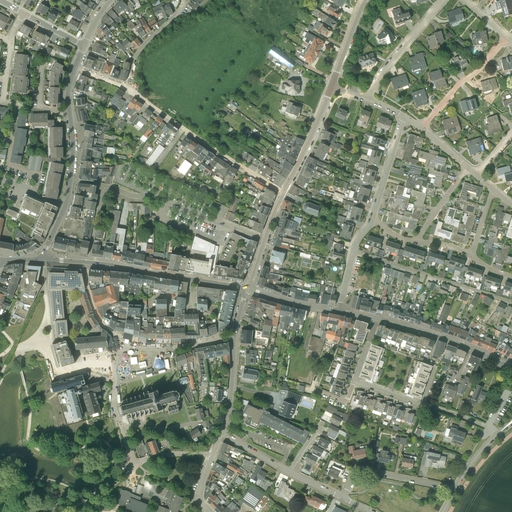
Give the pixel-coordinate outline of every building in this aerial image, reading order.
[(45,6),(46,4),(43,2),(43,0),(39,0),(42,2),(41,4),(37,11),(43,15),(45,12),(46,12),(48,8),(45,6)] [(203,0),(193,0),(188,5),(192,9),(196,7),(203,0)] [(511,2),(511,0),(504,0),(496,3),(498,10),(502,8),(504,16),(511,14),(511,2)] [(94,11),(97,6),(90,1),(87,6),(82,3),(91,9),(94,11)] [(127,6),(121,1),(117,5),(124,11),(125,13),(128,11),(129,13),(132,12),(128,5),(127,6)] [(87,16),(91,9),(82,3),(78,9),(87,16)] [(159,6),(152,9),(155,16),(161,13),(164,20),(170,17),(169,15),(173,14),(169,4),(160,8),(159,6)] [(330,4),(326,12),(329,14),(332,16),(333,17),(334,16),(337,19),(338,17),(339,16),(339,15),(340,13),(337,11),(338,9),(330,4)] [(124,11),(117,5),(113,9),(118,15),(123,11),(125,13),(124,11)] [(83,23),(83,22),(87,16),(78,9),(76,8),(71,16),(73,17),(75,18),(83,23)] [(460,8),(445,13),(446,16),(449,24),(464,19),(460,8)] [(61,12),(56,9),(54,11),(52,10),(48,17),(54,21),(56,17),(58,18),(60,14),(61,12)] [(315,9),(313,13),(323,19),(322,21),(332,28),(332,27),(333,27),(334,25),(334,24),(335,22),(328,17),(320,12),(319,12),(315,9)] [(399,9),(392,11),(396,26),(404,23),(404,22),(410,19),(408,11),(404,12),(405,15),(402,16),(399,9)] [(118,23),(121,21),(118,18),(112,10),(107,14),(113,20),(114,19),(118,23)] [(117,27),(113,22),(107,14),(105,16),(106,17),(101,21),(102,22),(109,30),(113,27),(115,29),(117,27)] [(9,19),(4,16),(1,21),(10,26),(13,20),(9,18),(9,19)] [(79,30),(83,23),(75,18),(73,17),(67,27),(78,32),(79,30)] [(146,34),(151,31),(146,24),(144,21),(143,19),(138,22),(140,24),(146,34)] [(154,19),(149,23),(152,28),(157,24),(154,19)] [(135,27),(130,20),(125,25),(130,32),(136,27),(138,30),(136,31),(140,38),(146,34),(140,24),(135,27)] [(7,32),(10,26),(1,21),(0,22),(0,26),(3,29),(7,32)] [(111,32),(109,30),(102,22),(101,24),(101,25),(99,28),(104,33),(105,34),(107,36),(111,32)] [(314,29),(318,31),(317,32),(321,34),(321,33),(326,36),(328,33),(329,33),(331,31),(330,30),(322,24),(318,22),(316,25),(314,29)] [(28,26),(24,24),(24,25),(23,24),(19,31),(24,33),(28,26)] [(28,26),(24,33),(28,36),(32,30),(31,29),(31,28),(28,26)] [(104,33),(99,28),(97,33),(105,37),(104,38),(107,42),(110,39),(109,38),(107,36),(105,34),(104,33)] [(385,29),(378,36),(382,39),(385,38),(386,44),(393,42),(390,33),(385,29)] [(35,31),(31,39),(36,41),(40,33),(37,31),(37,32),(35,31)] [(475,35),(471,35),(472,44),(476,43),(482,42),(482,43),(487,42),(486,33),(486,31),(475,33),(475,35)] [(434,36),(427,38),(430,48),(438,46),(437,44),(444,42),(441,32),(434,34),(434,36)] [(41,44),(41,43),(45,35),(40,33),(36,41),(41,44)] [(107,43),(107,42),(104,38),(105,37),(97,33),(95,37),(106,44),(107,43)] [(307,33),(304,38),(306,39),(304,42),(304,41),(307,43),(309,44),(319,51),(319,50),(320,50),(321,48),(321,47),(323,44),(323,43),(322,43),(323,41),(317,38),(317,40),(316,39),(316,38),(307,33)] [(46,45),(50,38),(48,37),(49,37),(45,35),(41,43),(46,45)] [(136,38),(130,44),(132,46),(136,50),(141,45),(136,38)] [(125,46),(124,47),(126,51),(129,54),(132,52),(129,49),(131,47),(132,46),(130,44),(129,42),(128,44),(125,46)] [(107,54),(108,52),(105,52),(107,48),(103,46),(95,43),(93,47),(102,50),(104,51),(107,54)] [(121,49),(124,53),(126,51),(124,47),(121,44),(119,43),(118,44),(116,46),(119,49),(121,49)] [(309,44),(305,50),(316,56),(317,56),(318,54),(317,53),(319,51),(309,44)] [(273,46),(268,53),(272,55),(292,70),(297,63),(273,46)] [(62,48),(58,47),(57,50),(60,52),(59,55),(66,58),(69,52),(62,48)] [(106,57),(107,54),(104,51),(102,50),(93,47),(92,51),(104,56),(106,57)] [(303,49),(298,57),(310,64),(311,62),(311,63),(312,62),(314,60),(315,60),(316,58),(315,57),(316,56),(305,50),(303,49)] [(24,55),(24,53),(22,53),(21,55),(15,54),(15,59),(27,61),(28,56),(24,55)] [(417,56),(409,59),(412,69),(419,67),(420,70),(426,68),(422,53),(416,55),(417,56)] [(106,60),(88,54),(84,66),(98,72),(102,62),(105,63),(106,60)] [(372,54),(358,59),(361,68),(375,63),(372,54)] [(507,59),(501,60),(503,71),(511,69),(511,57),(510,56),(506,57),(507,59)] [(455,67),(452,69),(454,73),(456,75),(463,72),(461,69),(466,66),(465,65),(467,63),(464,57),(461,59),(461,60),(460,61),(460,60),(459,61),(457,57),(454,59),(454,60),(452,61),(455,67)] [(117,79),(120,71),(116,70),(119,63),(114,61),(113,64),(115,65),(111,77),(117,79)] [(64,75),(65,72),(61,70),(63,66),(56,62),(51,72),(49,104),(57,105),(57,107),(60,108),(60,103),(58,103),(58,94),(60,94),(60,88),(58,88),(59,74),(60,73),(64,75)] [(109,75),(113,65),(107,63),(103,72),(109,75)] [(128,72),(123,70),(120,69),(120,71),(117,79),(125,82),(128,72)] [(440,70),(429,73),(431,82),(434,81),(436,89),(443,86),(443,87),(445,87),(445,86),(446,86),(443,77),(442,77),(440,70)] [(394,82),(392,83),(394,90),(409,85),(405,74),(393,79),(394,82)] [(92,87),(94,80),(80,76),(78,82),(92,87)] [(494,78),(480,83),(483,92),(484,93),(484,94),(495,91),(495,89),(498,88),(494,78)] [(283,80),(283,93),(291,93),(291,94),(295,94),(296,92),(299,92),(299,88),(300,88),(300,86),(299,86),(299,82),(298,82),(298,80),(283,80)] [(92,87),(78,82),(76,89),(86,92),(88,86),(92,87)] [(26,94),(27,88),(14,87),(13,92),(19,93),(19,95),(22,95),(22,93),(26,94)] [(113,96),(110,101),(116,105),(121,108),(124,103),(119,100),(124,93),(124,92),(119,89),(115,94),(113,96)] [(424,89),(411,93),(412,97),(411,97),(412,100),(414,99),(417,106),(424,104),(425,105),(428,104),(425,95),(426,95),(424,89)] [(85,103),(85,98),(77,99),(78,107),(85,105),(87,105),(88,107),(89,108),(90,105),(87,104),(87,103),(85,103)] [(126,104),(121,111),(124,114),(122,117),(125,119),(128,115),(138,102),(133,98),(133,99),(128,106),(126,104)] [(511,98),(502,101),(504,107),(508,105),(511,114),(511,113),(511,98)] [(236,108),(239,104),(233,99),(230,103),(236,108)] [(464,100),(460,102),(463,113),(477,109),(474,99),(465,101),(464,100)] [(138,102),(128,115),(131,117),(128,121),(132,124),(133,123),(138,116),(136,114),(138,111),(139,111),(143,106),(143,105),(138,102)] [(286,108),(285,112),(288,114),(298,117),(302,107),(289,102),(286,108)] [(86,111),(85,105),(78,107),(79,112),(81,122),(87,121),(87,120),(89,120),(88,114),(87,114),(86,111)] [(0,116),(7,118),(9,109),(1,107),(0,111),(0,116)] [(339,109),(335,116),(340,118),(340,120),(339,121),(340,122),(340,123),(343,124),(344,122),(345,122),(345,120),(343,119),(347,112),(343,111),(344,109),(341,108),(340,109),(339,109)] [(138,116),(133,123),(136,125),(139,121),(143,125),(144,124),(146,125),(147,123),(146,122),(152,114),(147,109),(142,115),(140,114),(138,116)] [(362,111),(359,121),(362,122),(361,126),(365,127),(370,113),(362,111)] [(32,114),(32,127),(48,127),(54,127),(54,121),(48,121),(48,114),(32,114)] [(496,115),(487,118),(491,134),(498,132),(500,132),(500,131),(501,131),(496,115)] [(149,129),(144,136),(146,137),(148,139),(152,134),(150,133),(152,131),(154,128),(156,130),(158,127),(162,122),(163,120),(158,116),(148,129),(149,129)] [(378,121),(376,127),(385,130),(385,127),(389,128),(391,122),(388,121),(388,119),(383,117),(382,117),(381,117),(380,117),(379,117),(379,118),(378,118),(378,119),(377,119),(377,120),(378,121)] [(456,117),(443,121),(447,134),(460,130),(456,117)] [(103,126),(104,123),(98,122),(98,125),(97,125),(97,127),(85,124),(84,130),(85,131),(94,132),(101,134),(102,131),(103,126)] [(161,143),(173,127),(168,123),(163,130),(161,134),(163,135),(162,137),(161,136),(156,143),(159,145),(161,143)] [(173,138),(178,130),(173,127),(161,143),(164,145),(167,140),(168,140),(171,136),(173,138)] [(62,148),(62,138),(62,128),(49,128),(49,138),(49,149),(50,149),(50,158),(43,157),(42,161),(51,163),(51,164),(49,172),(46,187),(47,187),(45,197),(42,196),(42,197),(57,200),(59,189),(58,189),(61,175),(62,175),(64,165),(60,164),(60,158),(63,158),(63,148),(62,148)] [(324,134),(323,138),(331,142),(333,138),(335,139),(337,133),(331,130),(329,133),(325,131),(323,134),(324,134)] [(85,137),(103,140),(104,135),(100,135),(100,136),(94,135),(94,132),(85,131),(85,137)] [(369,132),(368,136),(373,137),(371,143),(383,147),(385,141),(375,138),(376,135),(369,132)] [(404,143),(403,147),(414,150),(415,147),(414,146),(415,141),(422,143),(424,138),(409,134),(406,144),(404,143)] [(287,135),(286,138),(302,145),(304,141),(300,139),(295,136),(293,135),(292,137),(287,135)] [(283,136),(279,141),(279,142),(282,143),(284,144),(286,145),(291,147),(299,151),(302,145),(286,138),(283,136)] [(193,141),(186,137),(181,144),(185,147),(183,149),(186,151),(193,141)] [(480,137),(467,142),(469,149),(471,155),(475,154),(484,151),(480,137)] [(192,151),(198,144),(193,141),(186,151),(188,153),(186,155),(188,157),(192,151)] [(279,142),(277,145),(281,147),(284,148),(284,149),(286,150),(287,150),(286,150),(297,155),(299,151),(291,147),(286,145),(284,144),(282,143),(279,142)] [(96,145),(92,145),(92,144),(84,143),(83,149),(101,152),(105,153),(106,153),(107,153),(107,147),(103,147),(96,145)] [(318,146),(316,149),(326,154),(327,154),(330,148),(329,148),(329,147),(320,143),(319,147),(318,146)] [(192,151),(196,153),(193,157),(196,159),(204,148),(198,144),(192,151)] [(281,147),(279,150),(287,155),(286,155),(295,159),(297,155),(286,150),(287,150),(286,150),(284,149),(284,148),(281,147)] [(404,151),(401,161),(403,161),(416,165),(417,160),(410,158),(412,153),(413,154),(414,150),(403,147),(402,150),(404,151)] [(200,164),(202,162),(205,158),(209,152),(204,148),(196,159),(195,161),(197,162),(200,164)] [(101,158),(101,152),(83,149),(82,156),(91,157),(101,158)] [(316,152),(314,156),(323,160),(326,154),(316,149),(315,152),(316,152)] [(279,150),(276,155),(280,158),(281,157),(284,159),(284,160),(285,161),(293,164),(295,159),(286,155),(287,155),(279,150)] [(372,150),(370,156),(379,159),(381,153),(372,150)] [(420,151),(418,158),(426,161),(424,168),(429,169),(434,151),(430,150),(429,154),(420,151)] [(434,151),(429,169),(430,169),(433,170),(436,164),(441,165),(439,172),(448,175),(449,170),(445,169),(447,165),(445,164),(447,160),(437,156),(439,153),(434,151)] [(214,156),(209,152),(205,158),(208,160),(205,163),(202,162),(200,164),(201,164),(198,169),(202,172),(202,171),(203,172),(207,166),(207,165),(214,156)] [(249,162),(253,156),(248,153),(244,159),(249,162)] [(33,170),(36,155),(33,155),(30,154),(27,169),(30,170),(33,170)] [(96,160),(90,160),(91,157),(82,156),(81,161),(105,164),(105,163),(100,163),(100,159),(96,159),(96,160)] [(370,156),(368,163),(378,166),(379,159),(370,156)] [(214,167),(220,159),(216,157),(211,165),(212,165),(210,168),(207,166),(203,172),(208,175),(214,167)] [(308,157),(306,162),(315,165),(316,164),(322,166),(323,166),(327,168),(328,166),(322,163),(308,157)] [(268,158),(266,161),(264,164),(269,168),(276,173),(285,179),(288,175),(290,172),(281,166),(279,165),(276,164),(276,163),(268,158)] [(214,177),(218,172),(224,163),(220,159),(214,167),(217,168),(212,175),(214,177)] [(282,159),(279,165),(281,166),(290,172),(294,166),(285,161),(284,160),(282,159)] [(192,165),(186,160),(178,171),(184,175),(192,165)] [(110,167),(105,166),(105,164),(81,161),(80,168),(91,169),(110,170),(111,167),(110,167)] [(416,165),(403,161),(401,168),(409,170),(407,177),(408,177),(422,181),(426,183),(426,182),(427,178),(420,175),(422,167),(416,165)] [(264,177),(269,168),(264,164),(261,162),(257,169),(260,170),(258,174),(264,177)] [(306,162),(304,166),(316,171),(317,169),(323,172),(324,169),(315,166),(315,165),(306,162)] [(225,177),(230,167),(224,163),(218,172),(223,175),(221,179),(224,180),(225,177)] [(91,169),(90,181),(97,182),(97,177),(98,174),(107,175),(113,177),(116,166),(111,167),(110,170),(91,169)] [(304,166),(302,170),(303,170),(308,172),(310,173),(315,175),(315,174),(316,171),(304,166)] [(510,170),(509,166),(496,169),(498,179),(505,178),(506,182),(511,180),(511,171),(511,170),(510,170)] [(172,178),(178,170),(174,167),(168,176),(172,178)] [(80,180),(90,181),(91,169),(80,168),(79,179),(80,180)] [(235,179),(236,176),(234,175),(237,171),(232,168),(227,175),(230,177),(227,183),(231,185),(234,179),(235,179)] [(285,179),(276,173),(269,168),(264,177),(269,181),(271,178),(269,177),(271,173),(277,177),(273,183),(280,188),(285,179)] [(374,178),(376,172),(365,168),(364,168),(363,168),(361,174),(364,175),(374,178)] [(446,179),(448,175),(439,172),(433,170),(430,169),(429,169),(430,169),(428,174),(436,176),(433,185),(426,182),(426,183),(433,185),(435,186),(440,187),(442,178),(446,179)] [(316,178),(317,175),(315,174),(315,175),(310,173),(308,172),(303,170),(302,170),(300,174),(309,179),(309,178),(311,179),(312,176),(316,178)] [(309,179),(300,174),(297,179),(308,184),(310,179),(309,179)] [(372,184),(374,178),(364,175),(362,181),(372,184)] [(420,186),(422,181),(408,177),(407,182),(406,182),(405,187),(404,187),(404,188),(412,190),(414,184),(420,186)] [(264,185),(254,179),(252,184),(251,185),(257,190),(261,191),(264,185)] [(303,188),(305,183),(297,179),(295,184),(303,188)] [(433,196),(434,191),(435,186),(433,185),(426,183),(422,181),(420,186),(426,188),(425,194),(426,194),(433,196)] [(479,198),(481,189),(472,186),(472,185),(464,182),(459,198),(459,199),(466,201),(467,197),(466,196),(468,190),(473,192),(474,193),(475,192),(476,193),(475,197),(479,198)] [(89,196),(91,185),(78,184),(77,193),(79,194),(80,193),(84,193),(84,195),(87,195),(89,196)] [(97,198),(98,195),(95,194),(96,186),(91,185),(89,196),(97,198)] [(307,198),(308,194),(304,192),(304,191),(298,188),(293,185),(288,193),(289,193),(287,199),(295,202),(298,196),(297,196),(299,193),(304,195),(304,197),(307,198)] [(402,196),(404,188),(404,187),(398,185),(395,194),(391,193),(390,198),(408,203),(409,198),(402,196)] [(368,196),(370,190),(361,187),(360,187),(358,186),(356,192),(368,196)] [(268,197),(271,191),(266,188),(264,193),(261,192),(261,191),(257,190),(260,192),(260,193),(262,194),(268,197)] [(366,203),(368,196),(356,192),(347,189),(346,193),(358,197),(357,200),(366,203)] [(425,194),(412,190),(410,195),(417,197),(415,202),(414,201),(413,205),(425,208),(426,205),(423,204),(426,194),(425,194)] [(274,200),(268,197),(262,194),(260,193),(259,194),(260,194),(259,199),(264,201),(264,202),(265,203),(271,206),(274,200)] [(84,197),(76,195),(75,197),(76,197),(75,200),(74,200),(73,202),(74,202),(73,205),(86,209),(89,197),(84,196),(84,197)] [(95,211),(97,198),(89,196),(87,195),(84,195),(84,196),(89,197),(86,209),(88,210),(95,211)] [(58,210),(26,196),(19,214),(8,209),(9,208),(4,206),(2,213),(5,215),(5,216),(18,223),(21,217),(31,223),(48,231),(49,230),(58,210)] [(258,199),(256,198),(254,204),(261,207),(260,207),(257,206),(256,209),(258,210),(257,212),(267,216),(270,208),(264,207),(265,203),(264,202),(264,201),(259,199),(258,199)] [(408,203),(390,198),(389,202),(390,202),(389,206),(391,206),(390,212),(396,214),(399,206),(407,208),(408,203)] [(466,201),(459,199),(459,198),(457,198),(455,202),(464,205),(462,211),(466,213),(468,214),(469,213),(474,215),(477,207),(477,208),(478,204),(466,201)] [(293,206),(293,204),(283,200),(281,210),(284,211),(289,213),(290,213),(292,208),(290,207),(291,205),(293,206)] [(118,225),(126,226),(129,203),(123,202),(121,215),(123,216),(122,222),(119,222),(118,225)] [(236,205),(232,202),(231,205),(230,207),(228,211),(233,214),(237,205),(236,205)] [(317,216),(320,207),(309,203),(307,203),(306,203),(305,204),(304,205),(304,206),(303,207),(303,208),(304,210),(304,211),(306,212),(317,216)] [(86,209),(73,205),(72,206),(71,211),(70,211),(70,213),(70,216),(68,215),(68,216),(67,216),(67,217),(74,219),(71,231),(67,251),(74,252),(79,226),(84,227),(88,210),(86,209)] [(424,212),(425,208),(413,205),(412,208),(413,209),(412,214),(405,212),(404,216),(418,221),(421,211),(424,212)] [(362,209),(353,206),(351,213),(360,216),(362,209)] [(457,228),(459,223),(453,221),(456,210),(449,207),(444,223),(454,227),(457,228)] [(509,215),(501,213),(503,208),(499,207),(496,214),(495,218),(493,226),(500,228),(502,220),(509,222),(511,215),(509,215)] [(91,233),(95,211),(88,210),(84,227),(84,232),(91,233)] [(292,218),(288,217),(289,213),(284,211),(281,210),(278,217),(282,218),(291,221),(292,218)] [(115,236),(120,212),(116,211),(114,218),(111,217),(110,223),(113,223),(111,235),(110,243),(106,242),(105,245),(104,251),(102,258),(111,260),(113,252),(113,250),(115,236)] [(224,219),(230,222),(232,218),(234,219),(236,215),(233,214),(228,211),(224,219)] [(257,212),(254,211),(253,213),(257,215),(255,221),(255,222),(264,225),(267,216),(257,212)] [(402,221),(404,216),(396,214),(390,212),(388,217),(386,223),(394,225),(393,228),(400,230),(401,226),(398,225),(397,226),(394,225),(396,219),(402,221)] [(358,222),(360,216),(351,213),(349,219),(358,222)] [(468,214),(466,213),(466,215),(468,216),(465,225),(459,223),(457,228),(468,231),(470,232),(471,232),(476,215),(474,215),(469,213),(468,214)] [(418,221),(404,216),(402,221),(408,223),(406,229),(404,228),(404,227),(401,226),(400,230),(407,232),(408,229),(415,231),(417,226),(416,226),(417,221),(418,221)] [(40,247),(45,239),(43,238),(36,234),(30,230),(28,229),(30,226),(29,225),(31,223),(21,217),(18,223),(16,229),(32,241),(40,247)] [(71,231),(74,219),(67,217),(67,218),(66,218),(65,219),(63,228),(66,229),(66,230),(71,231)] [(291,221),(282,218),(279,227),(286,229),(292,231),(295,222),(294,222),(291,221)] [(261,233),(264,225),(255,222),(255,221),(251,220),(250,222),(251,222),(251,224),(253,225),(251,230),(261,233)] [(450,240),(452,233),(440,229),(442,223),(438,221),(436,228),(432,226),(429,233),(450,240)] [(45,239),(48,231),(31,223),(29,225),(30,226),(28,229),(30,230),(36,234),(43,238),(45,239)] [(343,224),(341,223),(339,229),(342,230),(351,233),(353,227),(343,224)] [(500,228),(493,226),(492,225),(489,235),(488,237),(489,237),(488,240),(493,242),(497,243),(498,239),(498,240),(497,239),(499,233),(506,235),(506,236),(508,230),(500,228)] [(80,254),(81,243),(84,232),(84,227),(79,226),(74,252),(80,254)] [(300,238),(301,233),(292,231),(286,229),(279,227),(277,226),(274,235),(283,237),(284,234),(287,234),(286,235),(300,238)] [(126,229),(118,227),(117,229),(116,233),(120,234),(118,246),(117,246),(116,250),(113,250),(113,252),(111,260),(120,262),(121,261),(122,251),(123,245),(126,229)] [(468,231),(457,228),(454,227),(452,233),(450,240),(466,245),(470,232),(469,233),(466,232),(465,237),(456,234),(458,228),(468,231)] [(16,229),(14,235),(14,237),(18,238),(19,239),(25,244),(28,248),(30,253),(33,251),(40,247),(32,241),(16,229)] [(104,239),(105,231),(103,231),(96,229),(95,237),(104,239)] [(67,251),(71,231),(66,230),(64,239),(55,237),(53,248),(67,251)] [(349,239),(351,233),(342,230),(340,236),(349,239)] [(87,255),(91,233),(84,232),(81,243),(80,254),(87,255)] [(239,236),(232,233),(231,236),(231,237),(241,242),(246,249),(247,249),(246,251),(253,254),(257,243),(248,240),(239,236)] [(14,257),(21,255),(19,246),(19,240),(19,239),(18,238),(14,237),(14,235),(13,234),(12,239),(13,239),(13,245),(14,245),(14,257)] [(295,241),(283,238),(283,237),(274,235),(272,240),(281,243),(282,240),(283,241),(292,244),(292,243),(294,243),(295,241)] [(203,241),(204,240),(195,236),(193,244),(181,242),(182,242),(181,249),(191,251),(190,251),(191,252),(187,267),(185,273),(194,274),(194,272),(203,274),(206,256),(199,255),(203,241)] [(372,237),(368,236),(365,244),(369,245),(368,249),(367,250),(363,249),(362,252),(369,254),(371,250),(372,247),(375,237),(372,236),(372,237)] [(378,249),(381,240),(378,239),(378,238),(375,237),(372,247),(378,249)] [(28,254),(26,249),(28,248),(25,244),(19,239),(19,240),(19,246),(21,255),(28,254)] [(213,257),(215,246),(215,245),(204,240),(203,241),(199,255),(206,256),(213,257)] [(280,245),(281,243),(272,240),(270,245),(274,246),(282,248),(294,251),(295,247),(282,244),(280,245)] [(497,243),(493,242),(488,240),(486,249),(485,249),(484,253),(487,254),(487,255),(495,258),(494,263),(497,264),(501,251),(497,249),(496,251),(491,249),(493,242),(497,243)] [(390,243),(387,241),(384,250),(390,252),(393,242),(391,241),(390,243)] [(145,257),(147,245),(147,244),(147,243),(143,242),(141,251),(136,250),(136,251),(136,253),(134,261),(133,264),(143,267),(145,257)] [(250,262),(253,254),(246,251),(247,249),(246,249),(241,242),(235,253),(239,258),(240,258),(250,262)] [(390,252),(397,254),(399,249),(400,246),(396,244),(396,243),(393,242),(390,252)] [(13,257),(14,257),(14,245),(13,245),(5,243),(2,255),(13,257)] [(342,251),(343,245),(337,243),(336,248),(335,248),(333,255),(342,259),(344,251),(342,251)] [(99,257),(102,258),(104,251),(100,250),(101,245),(94,244),(91,256),(99,257)] [(150,268),(152,259),(153,252),(154,245),(147,244),(147,245),(145,257),(143,267),(150,268)] [(511,262),(511,257),(507,256),(510,247),(503,245),(501,244),(500,245),(503,245),(501,251),(497,264),(501,265),(503,260),(505,261),(505,262),(507,262),(508,261),(511,262)] [(127,263),(129,252),(125,251),(125,250),(127,250),(127,246),(123,245),(122,251),(123,251),(121,261),(120,262),(127,263)] [(136,250),(135,246),(131,245),(131,246),(129,252),(127,263),(133,264),(134,261),(136,253),(136,251),(136,250)] [(281,252),(282,248),(274,246),(273,250),(272,251),(271,251),(271,253),(272,254),(270,262),(269,267),(274,269),(279,270),(279,268),(281,268),(282,265),(285,253),(281,252)] [(405,247),(404,251),(403,255),(409,258),(412,248),(409,247),(409,248),(405,247)] [(416,250),(412,249),(412,248),(409,258),(416,260),(419,250),(416,249),(416,250)] [(422,262),(425,253),(421,252),(422,251),(419,250),(416,260),(422,262)] [(187,267),(191,252),(190,251),(189,256),(189,258),(174,255),(172,261),(173,262),(173,263),(187,267)] [(164,254),(153,252),(152,259),(150,268),(161,270),(164,256),(165,256),(166,256),(166,253),(165,253),(164,254)] [(168,271),(172,254),(171,254),(166,253),(166,256),(165,256),(164,256),(161,270),(168,271)] [(435,263),(438,255),(431,253),(430,257),(427,256),(424,264),(423,267),(426,268),(427,265),(428,265),(428,264),(430,264),(432,263),(433,262),(435,263)] [(439,264),(442,265),(444,260),(444,257),(438,255),(435,263),(434,267),(437,268),(439,264)] [(210,270),(213,257),(206,256),(203,274),(208,275),(209,275),(210,270)] [(454,270),(457,259),(451,257),(449,262),(446,261),(445,266),(448,267),(447,268),(454,270)] [(250,264),(251,262),(250,262),(240,258),(240,259),(236,266),(235,268),(245,273),(250,264)] [(464,261),(457,259),(454,270),(461,272),(463,273),(465,267),(462,267),(464,261)] [(187,267),(173,263),(173,265),(172,264),(170,271),(179,272),(185,273),(187,267)] [(382,272),(384,266),(377,263),(375,269),(382,272)] [(21,277),(21,276),(16,275),(17,272),(13,272),(14,264),(7,265),(4,268),(3,269),(2,270),(1,273),(13,276),(20,277),(21,277)] [(21,276),(23,265),(22,265),(15,264),(14,264),(13,272),(17,272),(16,275),(21,276)] [(268,268),(263,265),(259,277),(269,280),(281,282),(282,280),(286,281),(287,277),(300,280),(301,274),(295,274),(279,270),(274,269),(269,267),(268,268)] [(24,273),(23,278),(20,287),(24,288),(22,298),(30,301),(38,292),(42,285),(39,284),(39,285),(37,285),(37,284),(39,274),(37,274),(37,269),(26,267),(27,272),(24,273)] [(234,274),(233,274),(234,270),(222,268),(218,267),(215,267),(214,268),(213,278),(218,279),(232,281),(234,281),(242,284),(244,276),(245,273),(235,268),(234,274)] [(475,269),(469,267),(468,268),(465,267),(463,273),(466,274),(466,275),(470,276),(469,279),(472,280),(475,269)] [(480,279),(482,271),(475,269),(472,280),(474,281),(475,278),(480,279)] [(102,284),(102,282),(103,271),(89,270),(89,274),(89,283),(102,284)] [(78,273),(78,271),(65,271),(65,273),(49,272),(48,290),(50,289),(53,320),(53,321),(55,321),(55,327),(56,337),(60,337),(63,336),(65,336),(68,336),(67,320),(65,320),(62,290),(78,290),(79,290),(80,293),(79,293),(87,316),(87,319),(94,329),(99,325),(93,316),(86,292),(85,289),(82,273),(78,273)] [(104,286),(109,285),(109,281),(110,272),(103,271),(102,282),(104,282),(104,286)] [(91,290),(96,308),(112,303),(118,301),(120,301),(120,291),(119,291),(120,285),(122,273),(110,272),(109,281),(109,285),(104,286),(104,287),(91,290)] [(18,284),(20,277),(13,276),(1,273),(0,277),(0,280),(10,283),(18,284)] [(127,287),(129,274),(122,273),(120,285),(119,291),(120,291),(124,292),(124,289),(127,289),(127,287)] [(138,296),(141,287),(136,286),(138,275),(129,274),(127,287),(127,289),(124,289),(124,292),(125,295),(133,295),(138,296)] [(491,286),(493,277),(487,275),(484,283),(491,286)] [(154,289),(155,278),(144,276),(143,283),(148,284),(147,288),(149,288),(149,291),(152,291),(152,289),(154,289)] [(269,280),(259,277),(258,280),(265,283),(274,286),(276,283),(274,282),(269,282),(270,281),(269,280)] [(498,288),(500,280),(493,277),(491,286),(498,288)] [(167,291),(168,280),(155,278),(154,289),(167,291)] [(187,287),(188,282),(170,280),(169,288),(169,291),(177,292),(186,294),(187,287)] [(263,289),(265,283),(258,280),(256,285),(257,287),(263,289)] [(510,292),(511,284),(511,283),(506,281),(503,290),(510,292)] [(104,286),(104,282),(102,282),(102,284),(89,283),(91,290),(104,287),(104,286)] [(13,295),(18,284),(10,283),(8,290),(7,293),(13,295)] [(272,293),(274,287),(274,286),(265,283),(263,289),(262,289),(264,290),(272,293)] [(446,286),(442,284),(437,294),(440,296),(441,294),(445,296),(450,286),(447,284),(446,286)] [(283,288),(278,286),(276,285),(275,288),(274,287),(272,293),(281,296),(281,295),(284,286),(283,288)] [(284,286),(281,295),(287,297),(289,291),(291,292),(291,298),(294,298),(296,290),(296,291),(297,288),(293,287),(290,288),(284,286)] [(13,295),(7,293),(8,290),(0,287),(0,293),(5,296),(12,298),(13,295)] [(326,295),(323,294),(321,303),(328,304),(328,305),(331,298),(331,294),(333,288),(327,287),(326,295)] [(223,302),(224,296),(225,290),(209,288),(208,294),(207,300),(212,301),(212,303),(218,304),(218,301),(223,302)] [(334,306),(337,294),(334,293),(335,288),(333,288),(331,294),(331,298),(328,305),(334,306)] [(235,299),(236,291),(225,290),(224,296),(235,299)] [(296,290),(294,298),(308,301),(309,295),(301,293),(302,292),(296,291),(296,290)] [(318,304),(319,294),(310,292),(309,295),(308,301),(310,301),(310,302),(318,304)] [(364,293),(359,292),(358,297),(354,295),(351,305),(351,306),(351,307),(352,307),(352,308),(353,308),(360,310),(360,312),(364,313),(364,311),(369,313),(371,304),(373,300),(372,300),(373,299),(370,298),(366,297),(366,294),(364,293)] [(0,301),(10,305),(11,302),(4,299),(5,296),(0,293),(0,301)] [(207,307),(207,300),(208,294),(197,294),(197,310),(202,310),(202,312),(207,313),(207,311),(209,311),(209,307),(207,307)] [(396,302),(398,295),(398,294),(397,295),(395,295),(394,298),(392,302),(391,307),(389,306),(387,316),(392,317),(393,313),(394,309),(395,302),(396,302)] [(399,299),(400,295),(398,295),(396,302),(395,302),(394,309),(393,313),(392,317),(397,318),(400,308),(400,306),(397,305),(399,299)] [(235,299),(224,296),(223,302),(221,309),(232,312),(235,299)] [(258,315),(259,310),(257,309),(257,308),(255,307),(258,299),(251,297),(247,308),(253,311),(251,316),(253,317),(252,319),(253,320),(255,314),(258,315)] [(382,315),(386,301),(385,301),(386,298),(383,297),(382,297),(381,302),(381,305),(379,305),(376,314),(382,315)] [(489,306),(492,301),(486,297),(483,302),(489,306)] [(25,319),(33,303),(30,301),(22,298),(15,311),(13,316),(17,318),(18,316),(25,319)] [(147,317),(147,299),(146,298),(143,298),(143,304),(141,303),(140,328),(138,336),(147,338),(147,317)] [(264,300),(258,299),(255,307),(257,308),(257,309),(259,310),(258,315),(262,317),(263,312),(261,311),(263,307),(265,308),(265,307),(263,306),(266,300),(264,300)] [(413,310),(412,310),(413,307),(415,299),(412,310),(408,309),(410,304),(406,303),(405,305),(406,305),(404,311),(406,312),(404,320),(410,322),(413,310)] [(418,306),(416,306),(418,300),(415,299),(413,307),(412,310),(413,310),(410,322),(414,323),(420,303),(419,305),(418,306)] [(156,317),(164,317),(167,317),(167,300),(156,300),(156,317)] [(272,322),(274,314),(276,304),(276,303),(266,300),(263,306),(265,307),(265,308),(270,309),(267,320),(265,320),(261,337),(269,338),(271,326),(272,322)] [(376,314),(379,305),(380,302),(373,300),(371,304),(369,313),(376,314)] [(422,306),(424,301),(421,300),(420,303),(414,323),(420,325),(429,300),(424,312),(421,311),(422,306)] [(429,309),(432,301),(429,300),(420,325),(429,328),(431,322),(432,322),(436,314),(432,322),(431,321),(431,322),(428,321),(428,320),(430,314),(429,314),(427,313),(429,309)] [(10,305),(0,301),(0,305),(2,306),(5,307),(5,308),(7,309),(10,305)] [(121,304),(121,301),(120,301),(118,301),(112,303),(101,319),(102,319),(102,320),(104,322),(109,326),(112,316),(115,306),(118,307),(118,304),(119,304),(121,304)] [(124,332),(127,314),(128,302),(121,301),(121,304),(120,307),(116,319),(115,329),(124,332)] [(135,302),(129,302),(129,301),(124,332),(133,334),(135,302)] [(98,314),(112,303),(96,308),(98,314)] [(101,319),(112,303),(98,314),(101,319)] [(503,313),(506,306),(499,303),(496,309),(503,313)] [(120,307),(121,304),(119,304),(118,304),(118,307),(115,306),(112,316),(109,326),(115,329),(116,319),(120,307)] [(277,327),(278,321),(280,305),(276,304),(274,314),(272,322),(271,326),(277,327)] [(441,331),(446,320),(451,307),(444,304),(437,320),(438,321),(437,323),(434,322),(432,329),(441,332),(441,331)] [(283,330),(283,329),(283,326),(286,306),(280,305),(278,321),(281,322),(280,329),(283,330)] [(404,311),(406,305),(405,305),(405,306),(404,305),(402,309),(400,308),(397,318),(404,320),(406,312),(404,311)] [(293,308),(286,306),(283,326),(283,329),(287,329),(287,323),(290,324),(290,322),(293,308)] [(260,322),(253,320),(252,319),(253,317),(251,316),(253,311),(247,308),(243,319),(249,322),(248,325),(251,326),(250,328),(254,329),(256,326),(258,327),(260,322)] [(295,331),(299,309),(293,308),(290,322),(293,323),(292,331),(295,331)] [(175,317),(170,317),(170,328),(171,339),(178,339),(178,321),(178,309),(176,309),(175,309),(175,317)] [(219,321),(229,324),(232,312),(221,309),(219,319),(219,321)] [(303,325),(304,319),(306,311),(299,309),(295,331),(298,332),(300,325),(303,325)] [(185,315),(185,311),(185,310),(184,310),(185,318),(185,321),(194,321),(194,314),(194,312),(186,312),(186,314),(185,315)] [(329,313),(327,324),(333,327),(331,329),(329,329),(328,333),(335,334),(340,316),(329,313)] [(324,331),(325,326),(329,315),(321,314),(320,321),(323,322),(321,330),(322,331),(324,331)] [(434,322),(435,319),(437,314),(436,314),(432,322),(431,322),(429,328),(432,329),(434,322)] [(341,334),(344,317),(340,316),(338,324),(337,326),(335,333),(336,334),(334,340),(333,343),(331,348),(332,349),(334,342),(336,343),(336,345),(335,345),(333,349),(335,350),(339,341),(340,339),(341,335),(341,334)] [(156,338),(156,327),(156,317),(147,317),(147,338),(156,338)] [(171,339),(170,328),(170,317),(167,317),(164,317),(163,339),(171,339)] [(344,317),(341,334),(346,335),(348,327),(353,328),(355,321),(351,320),(352,318),(344,317)] [(203,318),(198,318),(199,321),(201,338),(208,337),(207,327),(206,321),(203,321),(203,318)] [(458,337),(466,322),(462,319),(459,324),(454,335),(458,337)] [(369,332),(370,330),(366,329),(368,324),(356,320),(355,321),(353,328),(358,330),(354,340),(350,339),(349,343),(358,347),(360,343),(362,343),(367,332),(369,332)] [(451,326),(452,322),(446,320),(441,331),(448,333),(450,326),(451,326)] [(194,321),(185,321),(185,324),(185,332),(185,338),(201,338),(199,321),(194,321)] [(218,333),(228,329),(229,324),(219,321),(218,333)] [(454,335),(459,324),(452,322),(451,326),(450,326),(448,333),(454,335)] [(467,327),(469,323),(466,322),(458,337),(466,340),(472,330),(475,326),(472,325),(470,329),(469,332),(465,330),(466,327),(467,327)] [(383,330),(384,327),(383,327),(383,326),(380,325),(378,325),(377,328),(376,332),(375,335),(380,337),(382,330),(383,330)] [(386,340),(390,329),(384,327),(383,330),(383,331),(381,337),(381,338),(386,340)] [(80,349),(86,349),(100,348),(104,347),(108,347),(107,336),(107,332),(102,329),(101,336),(75,339),(75,340),(76,348),(76,350),(80,349)] [(391,340),(394,331),(390,329),(386,340),(386,339),(391,340)] [(252,331),(241,330),(240,347),(249,348),(249,344),(250,344),(251,345),(252,345),(253,330),(252,330),(252,331)] [(471,342),(480,330),(477,333),(472,330),(466,340),(471,342)] [(477,345),(481,338),(479,338),(483,332),(480,330),(471,342),(477,345)] [(324,331),(322,331),(320,339),(311,336),(307,350),(320,353),(322,349),(325,338),(327,332),(324,332),(324,331)] [(399,333),(394,331),(391,340),(396,342),(399,333)] [(401,344),(405,333),(400,331),(399,333),(396,342),(401,344)] [(488,335),(489,333),(487,332),(486,334),(484,334),(482,339),(481,338),(477,345),(482,347),(487,338),(486,337),(486,336),(488,335)] [(406,344),(409,335),(405,333),(401,344),(401,343),(406,344)] [(510,337),(503,333),(502,337),(505,339),(502,343),(499,347),(496,351),(501,353),(505,345),(506,344),(505,344),(510,337)] [(414,337),(409,335),(406,344),(411,346),(414,337)] [(415,348),(419,337),(414,335),(414,337),(411,346),(415,348)] [(421,349),(424,339),(419,337),(415,348),(416,348),(420,350),(421,349)] [(504,355),(509,347),(511,341),(511,338),(510,337),(505,344),(506,344),(505,345),(501,353),(504,355)] [(491,340),(491,339),(488,338),(487,338),(482,347),(487,349),(491,340)] [(426,350),(429,341),(424,339),(421,349),(426,350)] [(431,351),(435,341),(429,339),(429,341),(426,350),(426,349),(431,351)] [(57,346),(53,347),(57,361),(60,363),(73,362),(72,358),(73,358),(71,350),(76,348),(75,340),(66,342),(66,341),(64,341),(61,342),(57,343),(57,346)] [(494,341),(491,340),(487,349),(494,351),(497,342),(494,341)] [(440,357),(443,348),(445,343),(438,341),(436,347),(432,357),(437,358),(438,356),(440,357)] [(358,347),(349,343),(346,350),(356,354),(358,347)] [(216,357),(223,356),(223,355),(224,355),(224,353),(224,344),(214,346),(216,357)] [(383,353),(384,349),(378,347),(371,344),(370,348),(383,353)] [(206,359),(216,357),(214,346),(204,348),(206,359)] [(453,357),(457,349),(457,348),(452,346),(447,358),(450,360),(451,357),(453,357)] [(199,384),(209,382),(205,359),(206,359),(204,348),(194,349),(195,350),(199,384)] [(382,356),(383,353),(370,348),(369,352),(382,356)] [(458,360),(461,352),(460,352),(461,351),(457,349),(453,357),(453,358),(458,360)] [(143,365),(142,350),(132,350),(132,366),(143,365)] [(149,362),(149,366),(153,365),(152,350),(143,351),(144,362),(149,362)] [(194,350),(185,354),(188,363),(187,363),(187,365),(187,368),(187,373),(191,373),(190,363),(196,361),(194,350)] [(256,364),(257,351),(246,350),(245,355),(246,355),(246,363),(256,364)] [(353,361),(356,354),(346,350),(343,357),(353,361)] [(380,360),(382,356),(369,352),(367,355),(380,360)] [(462,363),(466,354),(461,352),(458,360),(457,361),(462,363)] [(379,364),(380,360),(367,355),(366,359),(379,364)] [(476,367),(480,360),(480,358),(471,355),(467,362),(468,363),(467,364),(466,364),(466,366),(466,367),(468,368),(470,365),(473,367),(472,370),(475,371),(476,367)] [(350,368),(353,361),(343,357),(341,364),(350,368)] [(378,367),(379,364),(366,359),(365,363),(378,367)] [(417,365),(431,370),(432,366),(419,361),(417,365)] [(376,371),(378,367),(365,363),(363,366),(376,371)] [(348,375),(350,368),(341,364),(338,371),(348,375)] [(429,374),(431,370),(417,365),(416,369),(429,374)] [(375,375),(376,371),(363,366),(362,370),(375,375)] [(257,380),(258,379),(259,373),(258,372),(243,369),(242,377),(257,380)] [(428,377),(429,374),(416,369),(415,372),(428,377)] [(374,378),(375,375),(362,370),(361,373),(374,378)] [(345,382),(348,375),(338,371),(336,378),(345,382)] [(427,381),(428,377),(415,372),(413,376),(427,381)] [(373,382),(374,378),(361,373),(359,377),(366,380),(373,382)] [(99,380),(85,384),(83,374),(50,383),(52,394),(57,393),(62,391),(70,418),(83,414),(78,393),(83,392),(88,412),(85,412),(86,417),(102,412),(100,405),(96,392),(102,390),(99,380)] [(425,385),(427,381),(413,376),(412,380),(425,385)] [(468,385),(470,378),(464,376),(463,379),(460,378),(458,385),(456,391),(463,393),(466,384),(468,385)] [(179,379),(181,385),(184,394),(189,404),(195,403),(189,381),(188,378),(186,377),(179,379)] [(343,389),(345,382),(336,378),(332,377),(329,384),(333,385),(343,389)] [(424,388),(425,385),(412,380),(411,383),(424,388)] [(423,392),(424,388),(411,383),(409,387),(423,392)] [(454,386),(445,383),(444,387),(447,388),(444,395),(453,398),(456,391),(458,385),(454,384),(454,386)] [(340,396),(343,389),(333,385),(330,393),(340,396)] [(467,397),(465,403),(469,405),(472,400),(472,399),(476,401),(478,397),(484,400),(487,394),(482,392),(484,388),(477,386),(472,399),(467,397)] [(219,389),(219,387),(215,387),(215,389),(214,389),(213,401),(220,402),(220,394),(221,394),(222,390),(219,389)] [(421,396),(423,392),(409,387),(408,391),(421,396)] [(157,390),(157,389),(156,389),(156,390),(151,392),(150,392),(149,392),(149,391),(148,391),(148,393),(147,393),(145,394),(144,392),(143,392),(143,393),(143,395),(141,395),(140,395),(140,394),(139,395),(139,396),(136,397),(136,396),(135,396),(135,397),(132,398),(132,397),(130,397),(131,398),(127,399),(127,398),(126,398),(126,399),(123,400),(123,399),(122,400),(121,401),(122,402),(122,401),(123,405),(122,405),(121,405),(121,406),(120,406),(120,407),(121,407),(123,414),(122,414),(122,415),(123,415),(124,416),(125,416),(125,415),(126,415),(127,418),(126,418),(126,419),(127,419),(127,420),(128,420),(128,419),(130,418),(131,418),(132,419),(133,419),(133,418),(136,417),(136,418),(137,418),(137,417),(137,416),(140,415),(140,416),(141,417),(142,416),(141,415),(142,415),(141,415),(143,415),(144,414),(144,415),(145,414),(145,415),(146,415),(146,414),(149,413),(149,414),(150,414),(150,413),(152,412),(152,413),(154,412),(154,414),(155,413),(155,412),(162,410),(162,411),(163,411),(163,410),(164,409),(168,408),(169,411),(168,411),(169,412),(170,414),(179,412),(178,407),(179,407),(179,405),(179,404),(178,404),(177,404),(177,403),(176,402),(177,402),(176,400),(178,399),(179,400),(180,399),(179,398),(179,396),(180,396),(181,395),(179,395),(179,393),(180,393),(179,392),(178,393),(176,391),(177,390),(176,390),(176,391),(173,391),(173,390),(172,390),(172,391),(171,391),(170,390),(169,391),(169,392),(167,392),(167,391),(166,392),(166,393),(163,394),(163,393),(161,393),(162,394),(159,395),(158,391),(159,391),(159,390),(157,390)] [(299,403),(301,398),(294,396),(295,393),(285,390),(283,397),(289,398),(287,402),(283,401),(278,415),(291,419),(295,405),(291,404),(292,401),(299,403)] [(362,396),(363,392),(362,391),(360,391),(358,391),(356,396),(355,396),(353,401),(357,403),(357,404),(363,406),(367,394),(366,397),(363,396),(363,397),(362,396)] [(420,399),(421,396),(408,391),(407,394),(414,397),(413,397),(420,399)] [(372,400),(371,400),(373,395),(371,395),(369,394),(367,394),(363,406),(364,405),(367,406),(366,408),(373,410),(377,398),(376,400),(373,399),(372,400)] [(382,404),(381,403),(382,399),(381,398),(379,398),(377,398),(373,410),(373,408),(376,410),(376,411),(382,413),(386,401),(385,404),(382,403),(382,404)] [(252,402),(249,401),(241,399),(240,402),(247,405),(244,412),(248,414),(244,422),(256,428),(259,421),(264,424),(303,444),(309,432),(304,429),(303,431),(269,414),(271,411),(252,402)] [(391,407),(390,407),(392,402),(390,402),(388,401),(386,401),(382,413),(383,412),(386,413),(385,415),(392,417),(396,405),(395,407),(392,406),(391,407)] [(202,408),(201,405),(196,407),(196,409),(195,409),(197,420),(209,417),(207,410),(203,411),(202,408)] [(351,425),(354,417),(337,411),(337,410),(328,405),(326,410),(333,413),(329,421),(331,422),(330,425),(339,430),(339,429),(337,428),(342,420),(351,425)] [(401,411),(400,410),(401,406),(400,405),(398,405),(396,405),(392,417),(392,415),(395,417),(395,418),(401,420),(405,408),(404,411),(401,409),(401,411)] [(410,414),(409,414),(411,409),(409,409),(407,408),(405,408),(401,420),(402,419),(405,420),(404,421),(411,424),(414,414),(411,413),(410,414)] [(334,439),(339,430),(330,425),(329,424),(326,431),(328,432),(327,434),(322,432),(321,435),(325,437),(326,435),(334,439)] [(451,425),(448,434),(447,437),(452,439),(451,442),(456,444),(457,440),(462,442),(465,434),(456,431),(457,427),(451,425)] [(199,431),(197,428),(189,433),(193,439),(201,434),(205,432),(203,429),(199,431)] [(325,452),(330,442),(324,439),(325,437),(321,435),(316,444),(319,445),(317,447),(317,448),(323,451),(325,452)] [(149,456),(144,444),(141,437),(140,437),(142,443),(135,446),(140,459),(147,456),(148,457),(149,456)] [(405,446),(406,441),(400,439),(398,451),(402,452),(403,446),(405,446)] [(156,443),(155,440),(148,443),(148,442),(144,444),(149,456),(153,455),(159,452),(156,443)] [(236,448),(223,442),(220,449),(229,452),(230,451),(238,454),(238,453),(242,454),(244,451),(236,447),(236,448)] [(318,460),(323,451),(317,448),(317,447),(313,445),(310,452),(312,453),(311,456),(318,460)] [(355,450),(354,445),(348,446),(349,454),(353,453),(354,458),(366,456),(364,448),(355,450)] [(387,455),(388,451),(381,450),(381,454),(378,453),(376,453),(375,460),(378,460),(377,461),(388,463),(389,459),(393,460),(394,456),(389,455),(387,455)] [(444,467),(445,462),(446,457),(440,456),(440,454),(427,452),(425,466),(430,467),(430,466),(437,467),(437,466),(444,467)] [(229,460),(230,458),(227,457),(219,453),(217,458),(226,462),(227,459),(229,460)] [(318,460),(311,456),(307,454),(304,459),(302,458),(300,462),(304,464),(302,468),(310,472),(317,459),(318,460)] [(412,468),(413,460),(410,459),(410,456),(404,454),(402,463),(403,464),(402,468),(406,468),(406,467),(412,468)] [(244,459),(244,460),(243,463),(245,465),(249,468),(250,469),(250,470),(253,463),(256,459),(252,457),(250,462),(244,459)] [(219,473),(222,467),(215,462),(212,469),(219,473)] [(242,476),(244,472),(240,470),(241,470),(229,463),(227,467),(242,476)] [(252,474),(249,479),(255,483),(258,478),(263,481),(267,474),(264,472),(260,469),(261,467),(257,464),(252,474)] [(330,469),(328,474),(337,478),(338,477),(339,478),(342,471),(332,467),(331,469),(330,469)] [(214,484),(216,481),(215,480),(216,478),(214,477),(216,472),(211,469),(208,476),(207,479),(214,484)] [(229,484),(231,481),(229,480),(233,473),(229,470),(225,476),(224,478),(227,479),(225,481),(223,479),(221,483),(220,482),(217,486),(216,486),(222,490),(225,485),(226,486),(227,483),(229,484)] [(238,486),(242,481),(237,477),(233,482),(238,486)] [(216,486),(216,485),(214,484),(207,479),(206,486),(210,488),(209,489),(212,491),(214,489),(216,486)] [(288,498),(291,490),(284,486),(285,483),(281,481),(275,494),(284,499),(285,497),(288,498)] [(140,496),(143,486),(138,484),(134,494),(140,496)] [(254,510),(265,495),(251,485),(240,500),(244,503),(254,510)] [(216,497),(222,490),(216,486),(214,489),(217,491),(214,496),(211,493),(206,501),(210,505),(216,497)] [(177,511),(183,498),(181,497),(182,495),(168,489),(165,497),(167,498),(164,507),(159,505),(156,511),(177,511)] [(133,511),(147,511),(150,506),(138,502),(140,498),(132,495),(121,490),(117,503),(126,507),(126,509),(133,511)] [(221,501),(225,497),(220,492),(223,490),(222,490),(216,497),(210,505),(213,508),(221,501)] [(311,499),(305,496),(302,502),(321,511),(322,511),(324,510),(324,508),(326,505),(324,505),(325,502),(321,500),(313,496),(311,499)] [(220,511),(228,511),(230,511),(228,509),(231,505),(230,503),(230,502),(227,500),(224,503),(227,506),(220,511)] [(237,511),(241,508),(244,503),(240,500),(236,504),(230,511),(228,511),(237,511)] [(213,508),(216,511),(220,511),(227,506),(224,503),(223,504),(221,501),(213,508)]
